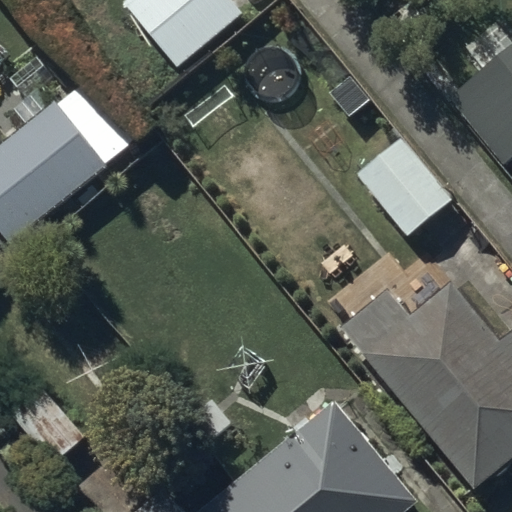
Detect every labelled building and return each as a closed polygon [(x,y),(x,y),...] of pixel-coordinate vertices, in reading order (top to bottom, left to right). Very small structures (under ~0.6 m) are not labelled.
[(244,24),(223,0),(145,0),(127,16),(181,79),(244,24)] [(511,36),(501,23),(463,55),(486,83),(453,110),(510,180),(511,178),(511,36)] [(25,135),(0,154),(0,238),(13,255),(105,181),(39,100),(13,121),(25,135)] [(401,149),(358,185),(412,248),(454,212),(401,149)] [(392,300),(342,343),(477,505),(511,475),(511,347),(502,355),(454,297),(416,328),(392,300)] [(183,350),(178,396),(244,403),(249,358),(183,350)] [(414,511),(335,415),(217,511),(176,511),(168,501),(154,511),(414,511)]
